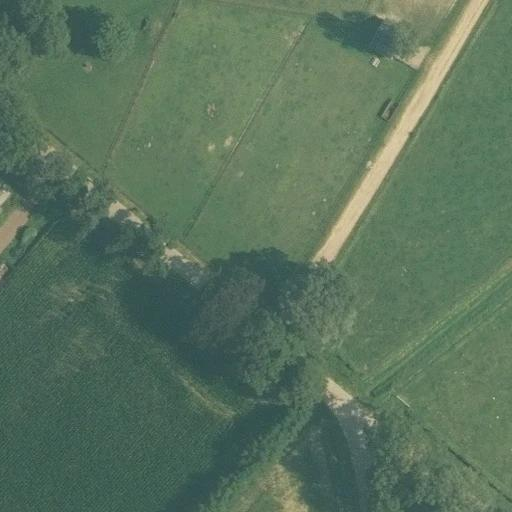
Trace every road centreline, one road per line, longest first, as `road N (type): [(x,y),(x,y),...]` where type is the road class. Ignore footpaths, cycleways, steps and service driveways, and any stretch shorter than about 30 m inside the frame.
road 1 (unclassified): [(361,511),(353,402),(0,116)]
road 2 (track): [(472,0),(274,338)]
road 3 (track): [(485,511),(353,402)]
